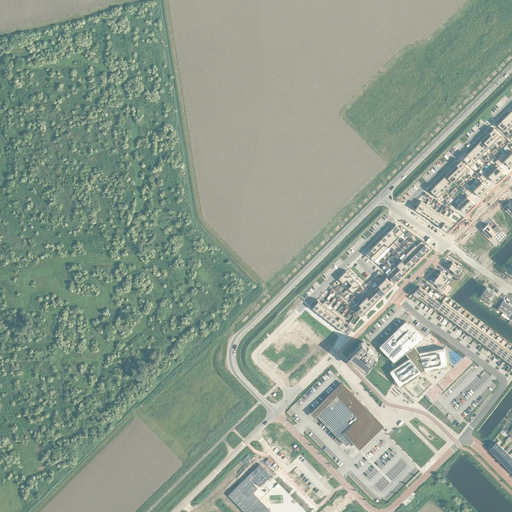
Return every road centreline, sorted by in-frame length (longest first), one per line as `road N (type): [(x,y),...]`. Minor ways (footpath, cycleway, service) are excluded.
road 1 (tertiary): [(379,194),(234,340),(236,371),(274,410)]
road 2 (residential): [(274,410),(376,510),(389,507),(463,435)]
road 3 (residential): [(399,210),(254,351),(293,392)]
road 4 (residential): [(395,295),(499,375),(502,383),(463,435)]
road 5 (tertiary): [(511,64),(379,194)]
road 6 (residential): [(511,98),(399,210)]
road 7 (tertiary): [(173,511),(274,410)]
